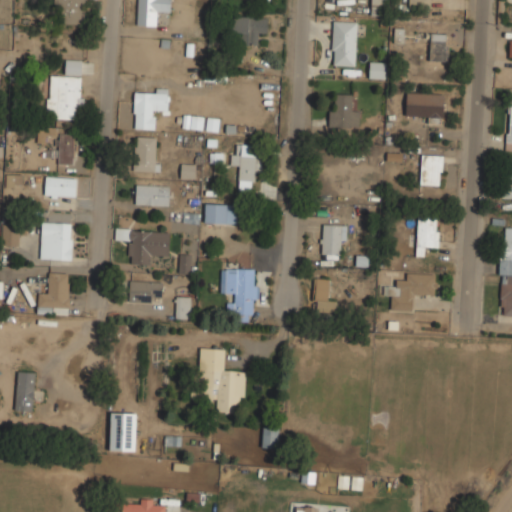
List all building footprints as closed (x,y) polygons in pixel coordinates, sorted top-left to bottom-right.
[(84,23),(84,0),(55,0),(55,23),(84,23)] [(170,0),(137,0),(137,26),(158,26),(158,16),(170,16),(170,0)] [(390,0),(371,0),(371,15),(390,15),(390,0)] [(408,0),(409,7),(429,8),(429,0),(408,0)] [(257,34),(266,34),(267,17),(233,15),(232,34),(242,34),(241,43),(257,44),(257,34)] [(355,65),(356,20),(332,20),(332,65),(355,65)] [(403,43),(403,28),(394,28),(393,43),(403,43)] [(447,60),(447,32),(430,33),(430,61),(447,60)] [(82,59),(65,58),(64,75),(48,74),(46,118),(80,119),(82,59)] [(385,79),(385,63),(369,62),(368,78),(385,79)] [(134,128),(157,128),(157,109),(169,109),(169,89),(134,89),(134,128)] [(444,93),(406,92),(406,115),(425,116),(425,123),(443,124),(444,93)] [(358,105),(352,105),(352,93),(331,93),(331,127),(358,127),(358,105)] [(184,116),(184,128),(202,129),(203,117),(184,116)] [(36,142),(46,142),(46,136),(57,136),(57,127),(37,126),(36,142)] [(74,164),(74,133),(57,133),(57,164),(74,164)] [(134,171),(157,171),(157,136),(135,136),(134,171)] [(232,165),(239,165),(239,190),(251,190),(251,180),(259,180),(260,143),(233,143),(232,165)] [(421,185),(442,185),(442,154),(421,154),(421,185)] [(197,164),(181,164),(181,180),(197,180),(197,164)] [(503,199),(511,199),(511,165),(503,165),(503,199)] [(77,177),(45,177),(45,197),(77,197),(77,177)] [(136,204),(170,204),(170,185),(136,185),(136,204)] [(204,222),(237,222),(237,203),(204,203),(204,222)] [(437,247),(438,217),(418,217),(418,236),(409,236),(409,245),(416,245),(416,256),(426,256),(426,247),(437,247)] [(41,259),(72,259),(72,222),(41,222),(41,259)] [(19,235),(26,235),(26,223),(3,223),(3,247),(19,247),(19,235)] [(322,258),(341,258),(341,224),(322,224),(322,258)] [(170,230),(116,228),(115,239),(129,240),(128,264),(150,265),(150,255),(169,256),(170,230)] [(499,315),(511,315),(511,229),(502,229),(499,315)] [(358,264),(368,264),(368,250),(358,250),(358,264)] [(180,273),(190,273),(190,253),(180,253),(180,273)] [(70,265),(49,265),(49,293),(38,293),(37,313),(69,314),(70,265)] [(254,268),(220,268),(220,293),(230,293),(230,318),(254,318),(254,268)] [(413,293),(436,293),(435,271),(407,272),(407,282),(388,282),(389,311),(413,310),(413,293)] [(315,311),(336,311),(336,300),(328,300),(328,278),(315,278),(315,311)] [(128,302),(161,302),(161,280),(128,280),(128,302)] [(175,318),(193,318),(193,296),(175,296),(175,318)] [(244,412),(245,371),(224,370),(224,347),(200,347),(199,398),(216,398),(216,412),(244,412)] [(36,372),(17,371),(15,411),(34,412),(36,372)] [(110,412),(135,413),(134,451),(108,450),(110,412)] [(277,428),(263,427),(262,446),(276,447),(277,428)] [(167,511),(167,505),(155,506),(154,497),(140,498),(140,502),(102,503),(102,511),(167,511)]
